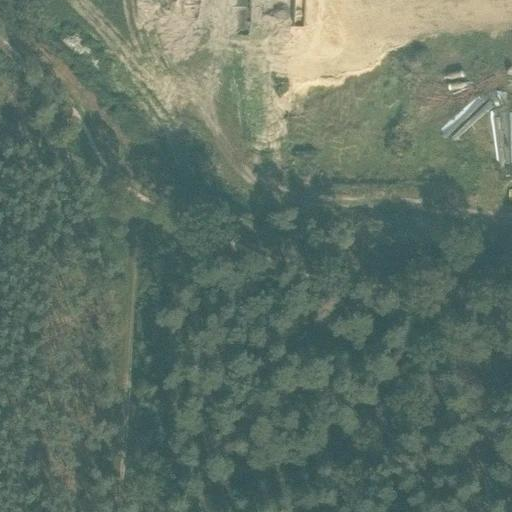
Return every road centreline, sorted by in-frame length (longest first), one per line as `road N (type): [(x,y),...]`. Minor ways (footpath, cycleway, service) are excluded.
road 1 (track): [(143,189),(227,230),(359,274),(511,282)]
road 2 (track): [(116,511),(143,189)]
road 3 (track): [(0,22),(82,104),(112,159),(143,189)]
road 4 (track): [(143,189),(0,118)]
